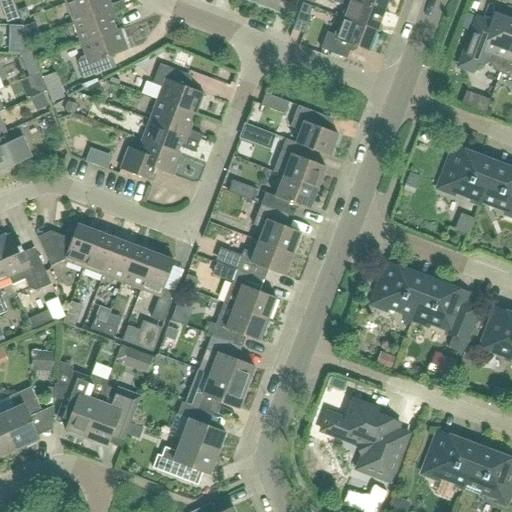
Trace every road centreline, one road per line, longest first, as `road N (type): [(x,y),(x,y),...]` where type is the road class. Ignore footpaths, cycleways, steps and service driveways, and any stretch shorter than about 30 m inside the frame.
road 1 (residential): [(0,203),(50,182),(191,231),(260,43)]
road 2 (residential): [(304,347),(511,428)]
road 3 (unclassified): [(288,511),(269,470),(271,435),(304,347)]
road 4 (residential): [(511,282),(351,221)]
road 5 (residential): [(398,96),(260,43)]
road 6 (residential): [(0,488),(58,462),(99,484),(100,511)]
road 7 (unclassified): [(304,347),(351,221)]
road 8 (unclassified): [(351,221),(398,96)]
road 9 (residential): [(511,137),(398,96)]
